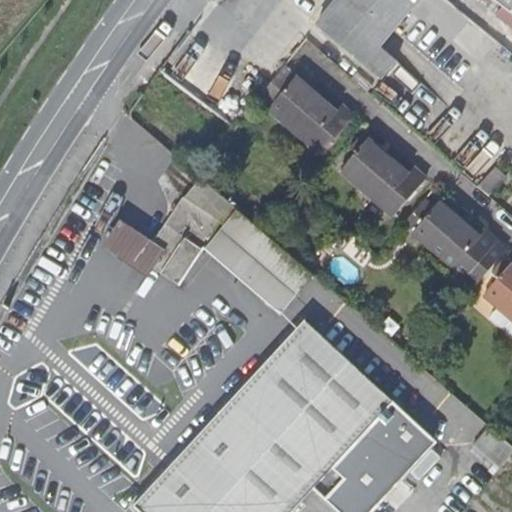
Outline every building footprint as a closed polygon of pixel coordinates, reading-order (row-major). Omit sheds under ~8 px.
[(338,0),(331,9),(394,65),(396,62),(378,46),(416,0),(338,0)] [(511,0),(493,0),(511,14),(511,0)] [(394,65),(331,9),(316,28),(380,81),(394,65)] [(299,82),(276,109),(328,154),(356,121),(344,110),(339,115),(299,82)] [(370,144),(345,173),(402,221),(431,186),(418,175),(413,180),(370,144)] [(185,192),(153,242),(141,260),(153,268),(178,286),(219,223),(187,200),(190,196),(185,192)] [(482,287),(510,255),(502,249),(504,247),(490,235),(484,242),(443,207),(419,236),(472,281),(474,280),(482,287)] [(278,314),(311,276),(237,212),(204,250),(278,314)] [(146,278),(153,268),(141,260),(153,242),(118,220),(101,248),(146,278)] [(511,273),(490,298),(511,317),(511,330),(509,334),(511,336),(511,273)] [(292,511),(312,491),(337,511),(376,511),(439,445),(304,323),(275,355),(133,508),(137,511),(292,511)]
